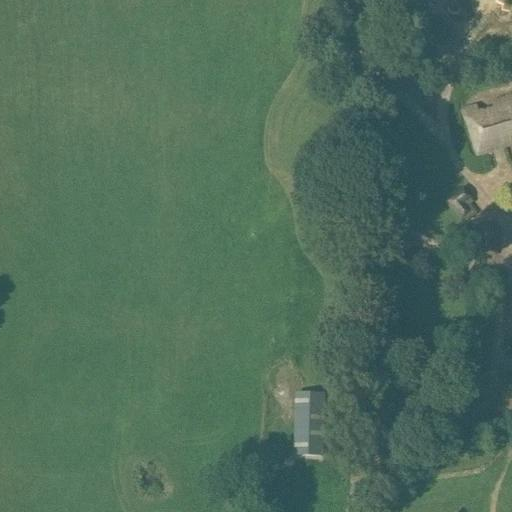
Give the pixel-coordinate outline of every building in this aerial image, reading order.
[(511,0),(500,0),(499,4),(511,9),(511,0)] [(357,22),(357,74),(361,74),(362,74),(362,93),(395,93),(395,73),(395,52),(382,52),(382,22),(362,22),(357,22)] [(479,109),(463,114),(478,157),(511,146),(511,98),(494,104),(495,108),(480,112),(479,109)] [(463,189),(447,202),(462,219),(474,209),(470,204),(473,202),(463,189)] [(406,212),(409,210),(411,206),(412,202),(411,198),(408,195),(405,192),(400,192),(396,193),(393,195),(391,199),(391,203),(392,207),(395,210),(398,212),(402,212),(406,212)] [(357,221),(359,225),(360,225),(363,229),(369,232),(372,236),(386,231),(384,223),(385,217),(385,215),(382,209),(379,206),(376,204),(372,203),(368,203),(363,207),(359,211),(357,217),(357,221)] [(474,227),(475,254),(497,252),(497,226),(474,227)] [(371,260),(367,263),(365,267),(365,272),(366,276),(368,280),(372,283),(376,285),(380,285),(385,283),(388,281),(391,276),(392,272),(391,267),(388,262),(385,259),(380,258),(375,258),(371,260)] [(456,344),(455,308),(400,309),(401,346),(456,344)] [(382,389),(381,449),(416,449),(417,390),(382,389)] [(297,396),(296,457),(321,457),(322,396),(297,396)]
